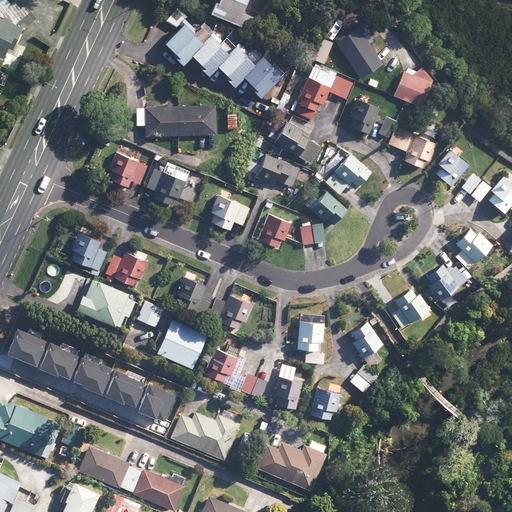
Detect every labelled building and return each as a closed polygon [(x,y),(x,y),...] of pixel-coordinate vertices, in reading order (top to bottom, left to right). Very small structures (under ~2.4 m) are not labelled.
[(9,53),(20,29),(23,29),(34,19),(29,12),(27,14),(22,7),(18,10),(13,3),(9,6),(4,0),(0,0),(0,59),(1,60),(5,51),(9,53)] [(246,0),(216,0),(215,4),(211,3),(207,14),(247,30),(252,18),(241,13),(246,0)] [(179,23),(159,44),(163,50),(160,53),(171,64),(173,62),(177,66),(186,57),(193,66),(192,66),(196,72),(203,77),(212,68),(218,76),(218,77),(222,82),(229,87),(238,78),(244,87),(244,88),(254,99),(276,76),(256,57),(248,64),(230,46),(223,53),(204,35),(198,41),(179,23)] [(359,34),(355,28),(342,36),(340,33),(331,39),(357,78),(379,63),(366,44),(371,41),(364,31),(359,34)] [(330,43),(320,39),(312,61),(322,65),(330,43)] [(311,65),(291,111),(309,119),(313,110),(319,113),(324,102),(321,101),(326,91),(344,99),(351,82),(311,65)] [(411,75),(401,71),(390,95),(418,107),(430,81),(419,67),(412,73),(411,75)] [(377,109),(354,99),(347,117),(350,118),(347,127),(354,131),(367,135),(377,109)] [(213,105),(134,108),(135,126),(143,126),(143,137),(214,135),(213,105)] [(235,112),(224,112),(225,130),(236,130),(235,112)] [(394,121),(383,116),(375,134),(386,138),(394,121)] [(274,133),(271,143),(308,165),(319,146),(299,134),(301,131),(284,122),(274,133)] [(258,149),(269,127),(262,124),(252,146),(258,149)] [(419,124),(415,132),(431,140),(435,133),(419,124)] [(433,145),(393,127),(386,143),(385,144),(403,152),(399,160),(407,165),(419,168),(423,160),(427,162),(433,145)] [(437,168),(432,174),(437,181),(448,187),(467,165),(448,149),(435,164),(437,168)] [(297,169),(263,154),(254,166),(253,176),(287,191),(297,169)] [(335,163),(331,171),(345,183),(347,182),(354,188),(368,172),(347,154),(335,163)] [(110,172),(106,181),(126,189),(136,165),(112,156),(106,169),(110,172)] [(183,181),(152,169),(144,187),(152,191),(149,198),(155,202),(169,206),(172,198),(176,198),(183,181)] [(346,185),(332,172),(322,183),(336,195),(346,185)] [(470,173),(459,187),(467,194),(479,179),(470,173)] [(490,195),(485,200),(490,208),(501,214),(511,201),(511,185),(501,176),(488,191),(490,195)] [(480,181),(469,196),(477,202),(489,187),(480,181)] [(312,200),(308,209),(322,222),(324,220),(329,225),(344,209),(324,192),(312,200)] [(247,208),(215,195),(208,212),(211,214),(208,223),(214,227),(228,231),(231,222),(240,225),(247,208)] [(289,223),(265,214),(255,240),(262,244),(274,248),(278,239),(282,241),(289,223)] [(320,224),(310,226),(312,243),(323,242),(320,224)] [(307,225),(297,227),(300,245),(310,243),(307,225)] [(459,250),(453,256),(466,269),(490,245),(476,232),(474,234),(468,228),(456,237),(453,243),(459,250)] [(98,242),(76,233),(65,259),(74,264),(97,271),(105,252),(96,249),(98,242)] [(120,258),(110,255),(102,273),(112,277),(117,283),(131,286),(134,278),(138,280),(145,261),(122,253),(120,258)] [(428,284),(425,286),(436,301),(469,277),(464,270),(459,273),(453,266),(446,271),(440,263),(422,275),(428,284)] [(204,287),(181,277),(174,294),(176,297),(174,304),(180,309),(194,312),(203,315),(211,296),(201,292),(204,287)] [(125,293),(87,278),(80,296),(78,296),(72,312),(111,327),(112,325),(117,327),(121,316),(125,318),(132,302),(123,299),(125,293)] [(397,309),(389,314),(400,328),(427,309),(416,294),(413,296),(407,289),(396,295),(391,301),(397,309)] [(250,305),(226,296),(216,322),(222,326),(235,329),(238,321),(243,323),(250,305)] [(161,308),(142,300),(134,319),(153,327),(161,308)] [(297,321),(296,321),(294,349),(300,351),(315,350),(316,342),(320,342),(322,315),(298,313),(297,321)] [(158,337),(153,353),(188,369),(194,352),(201,335),(168,320),(158,337)] [(353,341),(349,343),(359,358),(380,344),(364,321),(347,332),(353,341)] [(48,341),(17,329),(7,355),(37,367),(48,341)] [(80,355),(51,343),(40,369),(58,376),(58,375),(70,380),(80,355)] [(235,358),(210,349),(200,374),(207,379),(220,382),(223,374),(228,376),(235,358)] [(314,353),(303,352),(302,363),(321,365),(323,354),(314,353)] [(113,370),(83,358),(74,381),(85,386),(84,388),(102,395),(113,370)] [(360,365),(346,379),(361,393),(375,379),(360,365)] [(147,383),(117,371),(106,398),(124,405),(125,403),(137,408),(147,383)] [(300,382),(275,376),(270,395),(275,396),(273,404),(280,408),(293,409),(300,382)] [(266,383),(255,378),(247,395),(259,400),(266,383)] [(176,395),(150,385),(139,412),(165,422),(176,395)] [(338,393),(314,387),(308,415),(314,418),(327,419),(329,411),(334,412),(338,393)] [(0,404),(0,440),(45,459),(59,424),(7,402),(0,404)] [(189,419),(179,414),(168,439),(223,461),(238,424),(215,415),(213,420),(193,411),(189,419)] [(85,429),(68,421),(59,442),(76,450),(85,429)] [(276,449),(263,443),(252,468),(309,492),(324,454),(302,445),(299,451),(278,443),(276,449)] [(87,447),(76,471),(117,488),(128,464),(87,447)] [(181,486),(140,469),(130,494),(170,511),(181,486)] [(0,511),(1,511),(6,502),(9,503),(19,482),(0,473),(0,511)] [(85,511),(94,493),(69,482),(55,511),(85,511)] [(131,511),(120,507),(118,511),(116,511),(122,498),(111,494),(103,511),(131,511)] [(30,511),(33,505),(14,496),(7,511),(30,511)] [(244,511),(206,496),(198,511),(244,511)]
